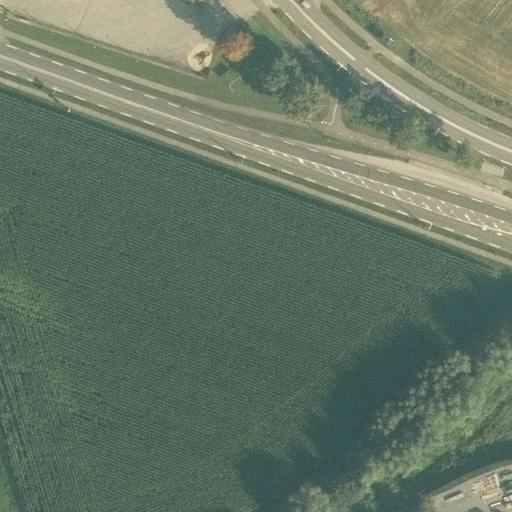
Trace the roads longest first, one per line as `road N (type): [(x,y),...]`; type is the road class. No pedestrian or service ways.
road 1 (primary): [(511,234),(0,56)]
road 2 (secondary): [(511,147),(414,103),(293,0)]
